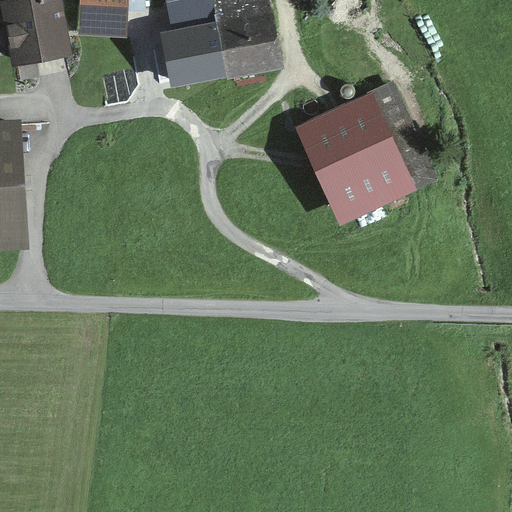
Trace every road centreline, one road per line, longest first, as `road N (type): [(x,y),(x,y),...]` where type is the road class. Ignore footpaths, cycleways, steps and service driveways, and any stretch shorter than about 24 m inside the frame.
road 1 (unclassified): [(0,302),(511,317)]
road 2 (track): [(276,0),(285,46),(279,79),(203,157)]
